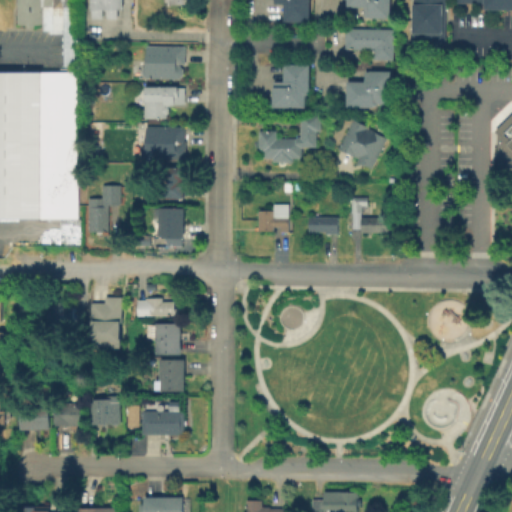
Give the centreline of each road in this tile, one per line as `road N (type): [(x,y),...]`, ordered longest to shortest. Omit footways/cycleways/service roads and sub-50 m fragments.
road 1 (residential): [(470,487),(421,470),(33,468)]
road 2 (residential): [(219,269),(0,272)]
road 3 (residential): [(219,269),(222,468)]
road 4 (residential): [(395,272),(219,269)]
road 5 (residential): [(220,0),(218,176)]
road 6 (secondary): [(511,393),(458,511)]
